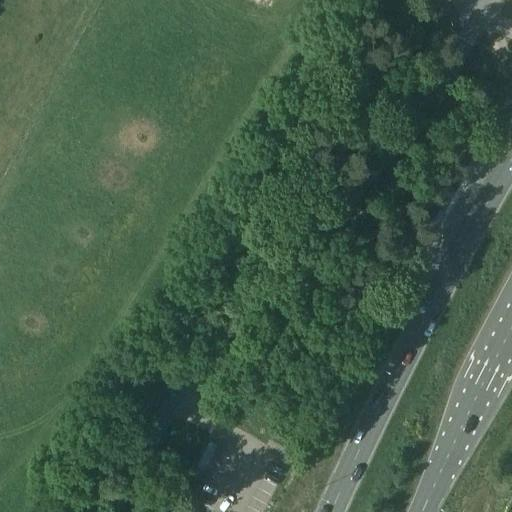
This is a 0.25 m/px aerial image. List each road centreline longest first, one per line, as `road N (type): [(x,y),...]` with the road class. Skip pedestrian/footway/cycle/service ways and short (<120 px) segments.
road 1 (unclassified): [(484,0),(396,143),(217,335),(110,511)]
road 2 (primary): [(511,160),(404,354),(329,511)]
road 3 (primary): [(424,511),(511,330)]
